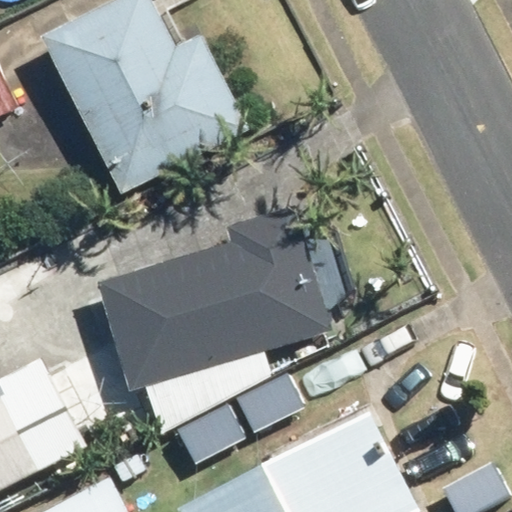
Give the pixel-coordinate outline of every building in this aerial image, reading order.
[(247,140),(196,45),(174,56),(143,0),(120,0),(31,47),(117,209),(247,140)] [(0,124),(19,115),(0,76),(0,124)] [(221,234),(226,253),(93,290),(123,401),(279,357),(328,344),(291,215),(221,234)] [(0,497),(38,478),(0,406),(0,497)] [(192,511),(415,511),(370,423),(192,511)] [(120,511),(106,485),(55,511),(120,511)]
